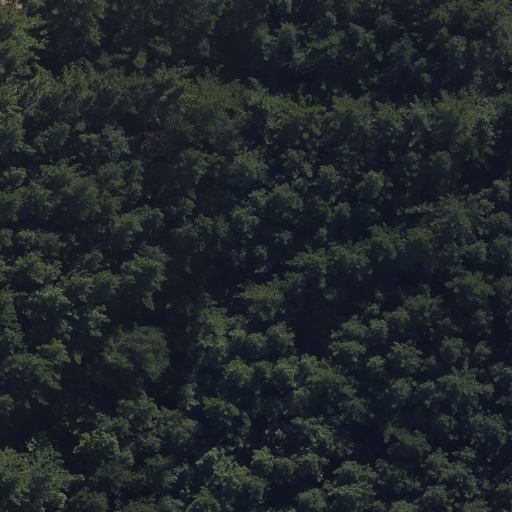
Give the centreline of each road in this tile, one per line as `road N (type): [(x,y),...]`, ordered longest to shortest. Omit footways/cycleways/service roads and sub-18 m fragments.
road 1 (track): [(0,439),(120,308),(168,292),(289,286),(511,178)]
road 2 (track): [(0,100),(89,92),(254,122),(448,108),(511,88)]
road 3 (track): [(123,0),(0,21)]
